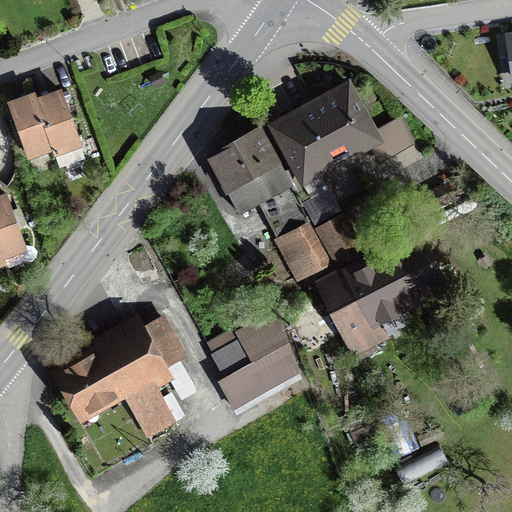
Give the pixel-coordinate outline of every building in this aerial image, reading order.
[(379,125),(349,71),(266,117),(301,180),(368,143),(399,197),(443,173),(432,153),(425,157),(400,113),(379,125)] [(45,96),(38,98),(36,92),(26,96),(7,103),(27,154),(51,144),(54,151),(81,140),(62,89),(45,96)] [(238,209),(294,179),(261,119),(214,144),(216,146),(207,151),(238,209)] [(424,197),(431,210),(450,200),(444,188),(424,197)] [(0,260),(3,259),(1,253),(26,244),(7,192),(0,194),(0,260)] [(344,208),(314,225),(335,261),(365,244),(344,208)] [(332,260),(308,217),(273,237),(298,279),(332,260)] [(450,281),(422,226),(355,259),(353,255),(314,275),(357,360),(380,348),(376,341),(392,333),(383,315),(450,281)] [(493,262),(488,253),(480,257),(484,266),(493,262)] [(127,399),(147,435),(186,414),(172,389),(164,393),(158,383),(170,376),(181,397),(197,388),(179,356),(188,351),(164,309),(145,319),(139,308),(92,334),(95,339),(51,363),(81,416),(125,391),(129,398),(127,399)] [(218,375),(237,411),(303,373),(280,312),(249,314),(206,339),(212,349),(211,350),(223,372),(218,375)] [(320,329),(311,312),(294,321),(303,338),(320,329)] [(347,419),(356,441),(381,430),(373,409),(347,419)] [(422,444),(445,434),(440,423),(417,433),(422,444)] [(392,457),(419,445),(409,424),(382,435),(392,457)] [(450,462),(440,443),(396,466),(405,485),(450,462)]
